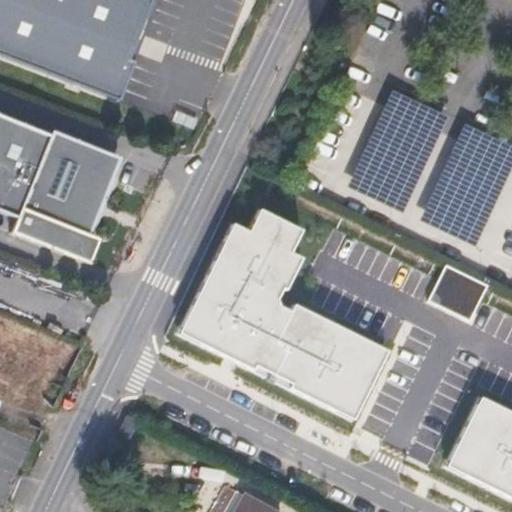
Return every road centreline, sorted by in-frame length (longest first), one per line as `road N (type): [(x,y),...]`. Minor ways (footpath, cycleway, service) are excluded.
road 1 (tertiary): [(289,0),(117,357)]
road 2 (residential): [(423,511),(117,357)]
road 3 (tertiary): [(117,357),(42,511)]
